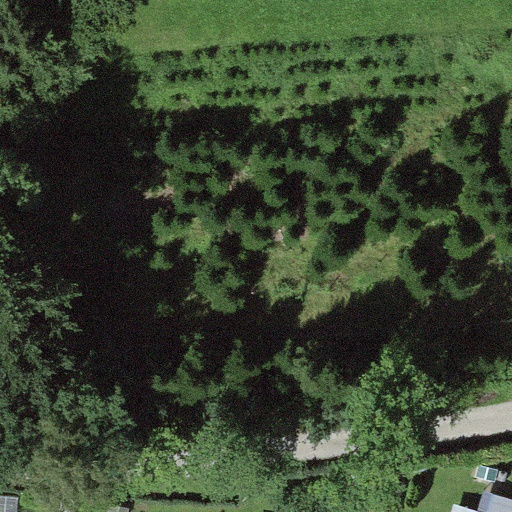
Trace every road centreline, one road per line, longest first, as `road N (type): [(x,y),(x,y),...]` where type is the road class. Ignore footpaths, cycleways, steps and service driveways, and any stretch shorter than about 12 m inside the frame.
road 1 (residential): [(0,457),(156,460),(264,448)]
road 2 (track): [(264,448),(511,410)]
